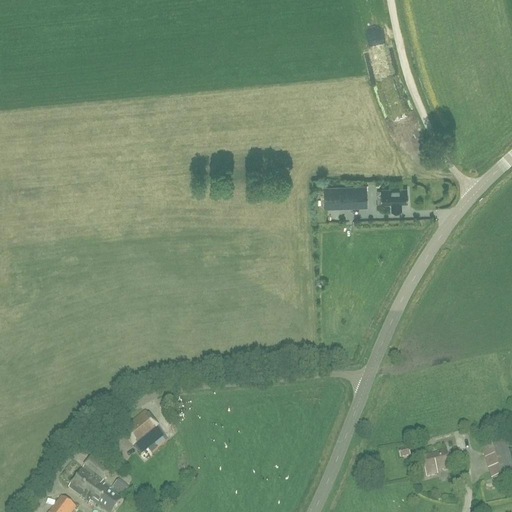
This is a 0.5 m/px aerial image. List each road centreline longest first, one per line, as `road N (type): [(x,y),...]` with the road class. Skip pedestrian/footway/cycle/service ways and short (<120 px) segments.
road 1 (unclassified): [(30,511),(75,452),(146,397),(331,373),(367,377)]
road 2 (tertiary): [(367,377),(440,235),(511,157)]
road 3 (track): [(444,158),(409,76),(391,0)]
road 4 (tertiary): [(313,511),(367,377)]
